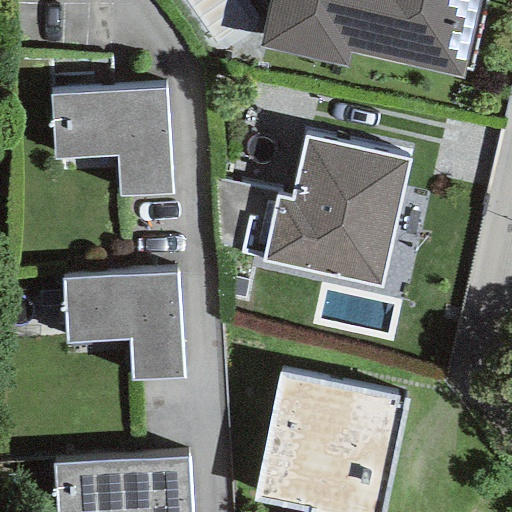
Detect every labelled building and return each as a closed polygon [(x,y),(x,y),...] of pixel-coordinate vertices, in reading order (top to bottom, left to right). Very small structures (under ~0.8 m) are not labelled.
[(478,0),(267,0),(258,44),(345,64),(349,49),(462,74),(478,0)] [(166,85),(49,91),(52,153),(115,150),(118,193),(171,190),(166,85)] [(379,286),(408,155),(303,131),(290,195),(276,192),(215,178),(217,244),(263,253),(260,259),(379,286)] [(179,249),(179,220),(127,220),(127,249),(179,249)] [(175,269),(61,275),(64,339),(127,336),(130,377),(180,374),(175,269)] [(282,368),(254,495),(312,505),(310,511),(381,511),(407,395),(282,368)] [(189,511),(186,454),(52,462),(54,511),(189,511)]
